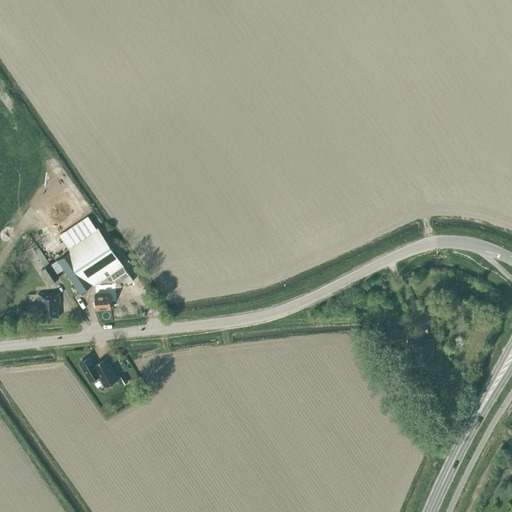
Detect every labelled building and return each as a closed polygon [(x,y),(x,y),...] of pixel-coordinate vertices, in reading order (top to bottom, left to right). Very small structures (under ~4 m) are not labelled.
[(96,228),(87,216),(60,234),(61,238),(70,252),(57,260),(79,293),(91,285),(93,286),(110,274),(116,283),(128,275),(121,264),(122,264),(109,246),(110,245),(97,227),(96,228)] [(43,254),(38,258),(45,267),(49,264),(43,254)] [(49,264),(45,267),(40,270),(50,283),(58,277),(49,264)] [(108,289),(108,285),(97,286),(98,289),(97,289),(98,295),(94,295),(95,309),(110,308),(109,294),(108,289)] [(58,317),(57,305),(59,305),(58,293),(38,294),(38,305),(26,306),(26,309),(24,309),(24,312),(26,312),(26,315),(38,314),(38,313),(41,313),(41,318),(58,317)] [(374,344),(406,341),(405,330),(373,332),(374,344)] [(433,353),(431,339),(409,341),(410,352),(410,354),(408,355),(406,357),(407,364),(409,366),(413,366),(431,364),(431,354),(433,353)] [(94,365),(89,357),(79,363),(89,381),(98,376),(104,387),(117,379),(106,358),(94,365)] [(122,385),(128,382),(123,372),(117,376),(122,385)]
